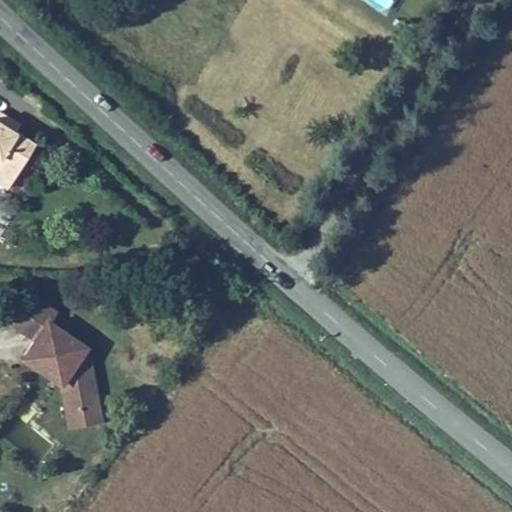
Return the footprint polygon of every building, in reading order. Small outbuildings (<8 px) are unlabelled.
[(0,168),(13,176),(35,140),(0,119),(0,168)] [(0,180),(7,185),(13,176),(0,168),(0,180)] [(29,291),(8,321),(31,338),(21,353),(50,373),(56,365),(66,373),(61,381),(64,398),(76,406),(99,403),(88,343),(51,317),(56,310),(29,291)] [(56,365),(50,373),(61,381),(66,373),(56,365)] [(76,406),(64,398),(69,425),(102,419),(99,403),(76,406)]
